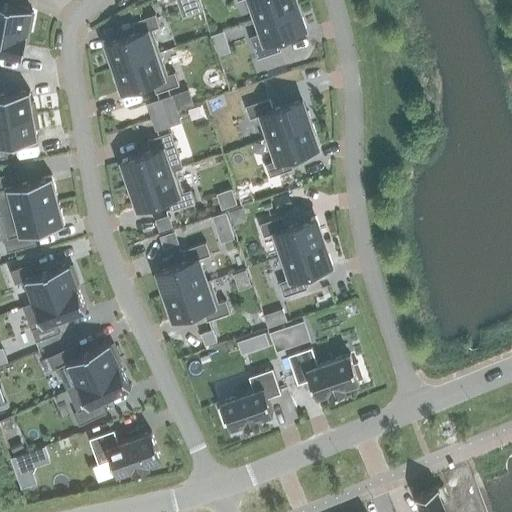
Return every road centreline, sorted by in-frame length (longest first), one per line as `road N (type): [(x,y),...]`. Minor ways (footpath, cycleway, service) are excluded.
road 1 (residential): [(214,485),(103,245),(65,36),(76,15),(103,0)]
road 2 (residential): [(333,0),(350,66),(356,224),(415,403)]
road 3 (unclassified): [(214,485),(415,403)]
